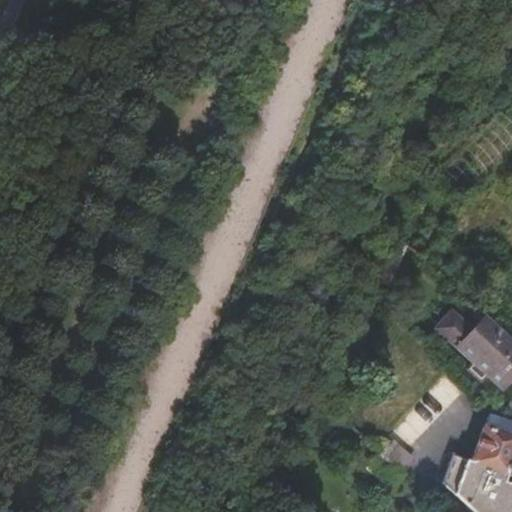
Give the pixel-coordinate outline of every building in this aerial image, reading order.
[(404,254),(392,243),(372,291),(383,301),(404,254)] [(511,341),(486,318),(482,323),(474,332),(460,321),(446,338),(458,349),(457,352),(502,394),(511,383),(511,341)] [(433,346),(416,330),(413,334),(417,338),(414,340),(424,349),(426,347),(430,350),(433,346)] [(511,401),(503,410),(511,418),(511,401)] [(511,465),(511,424),(489,417),(472,466),(452,459),(438,486),(457,503),(467,511),(511,511),(511,488),(505,486),(511,465)] [(373,450),(394,468),(404,456),(384,438),(373,450)] [(394,468),(373,450),(367,444),(355,459),(381,482),(394,468)]
